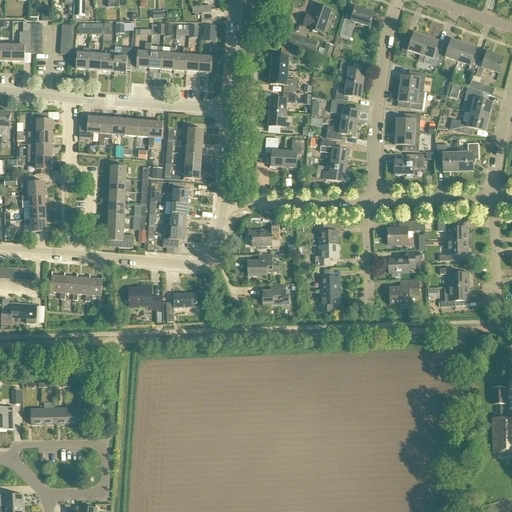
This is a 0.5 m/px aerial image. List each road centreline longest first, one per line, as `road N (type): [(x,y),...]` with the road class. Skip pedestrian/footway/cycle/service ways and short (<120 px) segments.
road 1 (track): [(136,340),(499,329)]
road 2 (residential): [(374,202),(375,122),(397,0)]
road 3 (residential): [(48,499),(105,492),(100,447),(23,446),(8,460)]
road 4 (track): [(455,511),(465,323)]
road 5 (unclassified): [(90,256),(194,265),(215,246),(221,205)]
road 6 (residential): [(90,256),(92,184),(69,166),(72,98)]
road 7 (residential): [(72,98),(230,111)]
road 8 (residential): [(221,205),(374,202)]
road 9 (track): [(0,344),(136,340)]
road 10 (residential): [(374,202),(494,197)]
